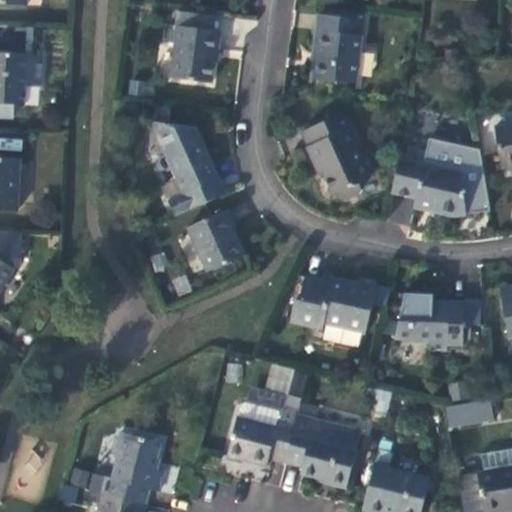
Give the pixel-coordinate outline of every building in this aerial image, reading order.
[(318,12),(316,30),(318,31),(313,77),(334,81),(335,78),(356,81),(363,18),(318,12)] [(221,30),(170,23),(169,41),(176,42),(172,77),(212,81),(215,48),(218,48),(221,30)] [(27,53),(0,51),(0,103),(24,104),(25,85),(43,86),(44,55),(27,55),(27,53)] [(307,145),(314,163),(319,160),(324,171),(333,192),(339,189),(341,193),(349,197),(357,193),(361,186),(359,181),(370,176),(355,144),(357,143),(343,112),(302,130),(308,144),(307,145)] [(175,214),(214,197),(208,182),(201,168),(212,163),(195,125),(151,120),(154,124),(150,149),(166,150),(184,192),(168,198),(175,214)] [(511,122),(495,126),(502,166),(511,164),(511,122)] [(21,158),(0,156),(0,208),(18,210),(21,158)] [(399,158),(392,189),(416,195),(415,202),(428,205),(431,210),(453,214),(466,211),(459,172),(399,158)] [(319,160),(314,163),(320,174),(324,171),(319,160)] [(214,197),(220,194),(214,180),(208,182),(214,197)] [(227,208),(187,225),(207,269),(244,253),(232,225),(235,224),(227,208)] [(0,292),(21,259),(22,230),(0,228),(0,292)] [(366,330),(376,280),(360,277),(359,282),(330,276),(331,270),(325,269),(323,277),(306,275),(301,299),(295,298),(291,321),(323,326),(324,322),(366,330)] [(509,336),(511,335),(511,286),(501,288),(509,336)] [(414,303),(404,301),(397,336),(428,338),(428,349),(448,349),(448,342),(465,343),(465,300),(449,300),(449,303),(432,303),(432,295),(415,294),(414,303)] [(479,415),(477,400),(447,405),(449,420),(479,415)] [(269,456),(286,461),(296,422),(277,418),(279,410),(246,402),(241,405),(228,456),(243,460),(244,457),(267,463),(269,456)] [(277,418),(296,422),(300,407),(281,402),(279,410),(277,418)] [(296,422),(286,461),(303,465),(302,470),(328,478),(327,481),(347,487),(357,447),(311,436),(313,427),(296,422)] [(105,492),(146,502),(150,487),(158,489),(164,469),(155,467),(161,441),(126,431),(118,434),(114,452),(118,458),(113,476),(108,475),(105,492)] [(364,506),(363,508),(378,511),(383,511),(384,509),(393,511),(419,511),(429,475),(389,465),(392,452),(380,449),(364,506)] [(511,464),(477,470),(484,511),(485,511),(511,507),(511,464)] [(143,511),(146,502),(105,492),(99,511),(143,511)]
